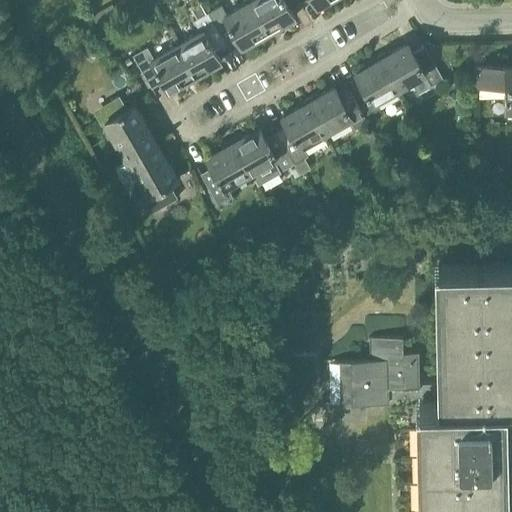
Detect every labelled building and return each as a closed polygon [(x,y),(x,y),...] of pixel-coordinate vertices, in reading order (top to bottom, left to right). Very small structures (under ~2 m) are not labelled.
[(290,10),(300,4),(298,0),(249,0),(250,1),(267,33),(294,17),(290,10)] [(241,48),(267,33),(250,1),(227,15),(221,4),(208,12),(227,45),(237,40),(241,48)] [(112,5),(92,15),(99,28),(119,17),(112,5)] [(199,32),(176,45),(194,77),(221,61),(216,52),(227,45),(208,12),(193,20),(199,32)] [(407,43),(381,58),(398,89),(411,82),(418,94),(443,79),(424,46),(413,53),(407,43)] [(168,92),(194,77),(176,45),(154,59),(147,47),(132,55),(151,88),(163,82),(168,92)] [(398,89),(381,58),(354,74),(360,83),(349,89),(368,122),(382,114),(376,102),(398,89)] [(511,64),(474,66),(474,86),(505,85),(505,93),(511,93),(511,64)] [(354,130),(368,122),(349,89),(339,95),(334,87),(307,103),(324,134),(348,120),(354,130)] [(122,154),(125,160),(156,142),(135,104),(126,109),(119,95),(93,111),(101,125),(104,123),(122,154)] [(275,131),(293,164),(294,164),(300,174),(311,168),(305,158),(308,156),(302,146),(324,134),(307,103),(281,117),(285,125),(275,131)] [(280,172),(293,164),(275,131),(264,137),(259,127),(232,142),(250,174),(273,161),(280,172)] [(178,179),(156,142),(125,160),(146,197),(143,199),(151,213),(177,198),(170,184),(178,179)] [(234,198),(227,187),(250,174),(232,142),(205,158),(211,167),(200,174),(219,207),(234,198)] [(122,154),(107,163),(110,169),(114,167),(125,160),(122,154)] [(493,184),(480,184),(480,200),(493,200),(493,184)] [(228,232),(218,237),(222,247),(232,243),(228,232)] [(389,398),(424,397),(424,401),(419,401),(421,511),(504,511),(502,400),(511,399),(511,262),(438,264),(441,383),(419,384),(419,352),(403,352),(403,336),(369,337),(369,359),(339,360),(340,404),(389,403),(389,398)] [(250,279),(261,278),(261,263),(250,263),(250,279)]
